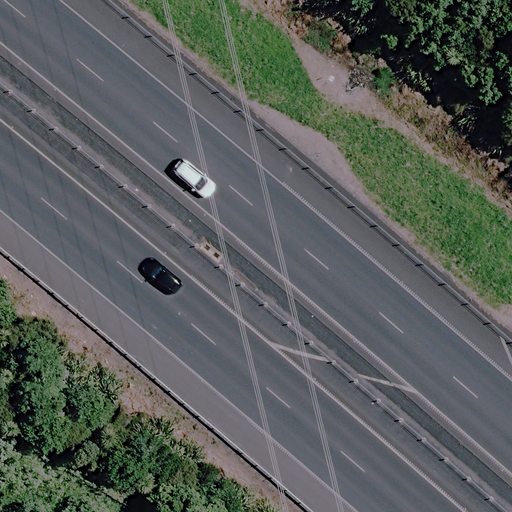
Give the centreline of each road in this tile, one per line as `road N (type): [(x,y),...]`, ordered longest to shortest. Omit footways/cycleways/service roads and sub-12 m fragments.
road 1 (motorway): [(0,10),(511,443)]
road 2 (motorway): [(387,511),(0,188)]
